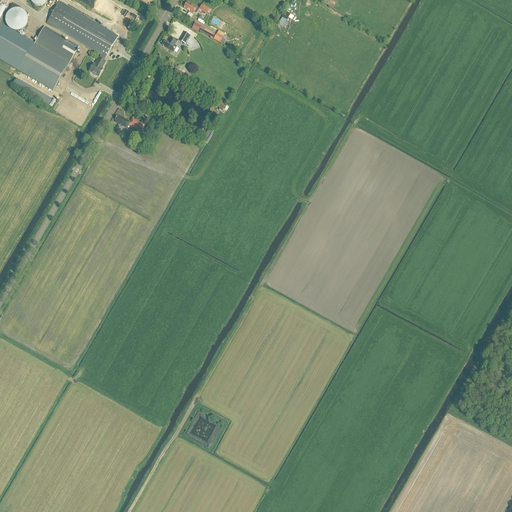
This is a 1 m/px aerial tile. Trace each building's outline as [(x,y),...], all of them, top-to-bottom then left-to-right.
[(199,9),(197,8),(187,2),(184,7),(185,7),(184,9),(194,14),(194,13),(196,14),(197,14),(198,12),(201,13),(202,12),(207,15),(210,10),(202,5),(199,9)] [(118,37),(60,3),(47,25),(101,56),(100,59),(99,59),(93,69),(91,68),(89,72),(94,76),(97,77),(98,78),(103,70),(102,70),(106,63),(104,62),(105,59),(106,59),(118,37)] [(278,25),(283,28),(290,15),(286,12),(278,25)] [(0,63),(15,72),(52,94),(78,50),(79,47),(68,41),(67,44),(63,41),(64,38),(45,27),(43,30),(34,46),(0,25),(0,63)] [(202,27),(199,31),(207,35),(211,37),(210,38),(213,40),(220,44),(223,45),(225,41),(223,39),(225,35),(219,31),(216,35),(202,27)] [(204,38),(205,36),(198,32),(197,34),(188,30),(187,32),(206,42),(207,40),(204,38)] [(185,45),(190,36),(185,33),(180,42),(185,45)] [(165,41),(162,46),(163,47),(174,54),(178,47),(175,46),(177,42),(171,39),(168,43),(165,41)] [(223,110),(225,111),(227,107),(219,102),(217,106),(220,108),(219,110),(222,112),(223,110)] [(130,123),(119,117),(118,118),(117,117),(115,121),(116,121),(116,123),(127,129),(129,125),(140,132),(144,126),(132,119),(130,123)]
